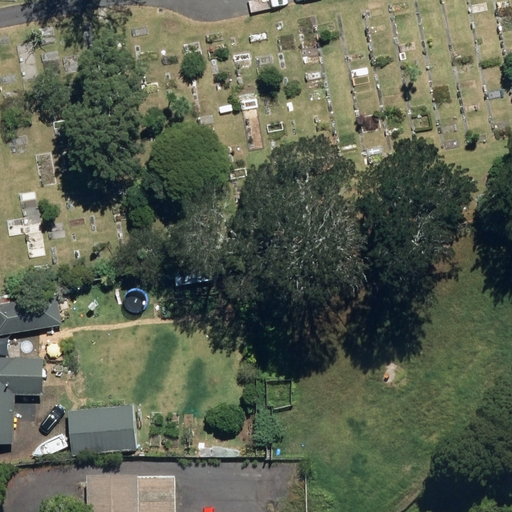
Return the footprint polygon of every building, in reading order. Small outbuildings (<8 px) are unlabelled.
[(167,274),(169,288),(207,282),(205,267),(167,274)] [(0,306),(0,337),(61,327),(56,297),(0,306)] [(64,377),(71,378),(75,375),(75,356),(73,352),(65,352),(62,354),(60,372),(64,377)] [(0,444),(11,445),(12,397),(38,397),(39,361),(0,359),(0,444)] [(66,413),(70,459),(133,454),(128,408),(66,413)] [(84,479),(83,511),(174,511),(173,477),(84,479)]
